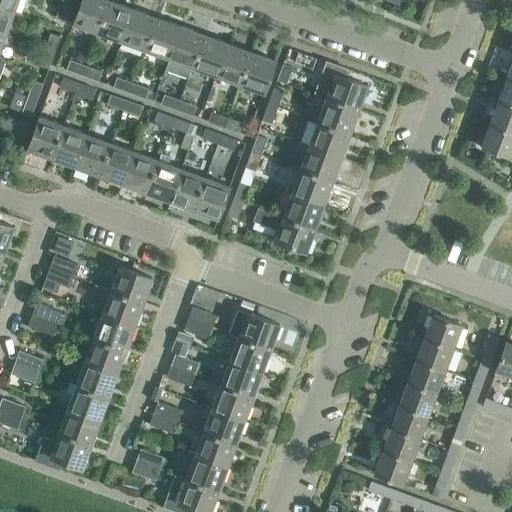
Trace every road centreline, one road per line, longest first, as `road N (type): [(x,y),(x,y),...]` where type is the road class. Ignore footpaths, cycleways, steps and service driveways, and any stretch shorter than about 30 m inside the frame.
road 1 (residential): [(105,493),(188,259)]
road 2 (residential): [(450,70),(255,0)]
road 3 (tertiary): [(277,511),(346,322)]
road 4 (tertiary): [(384,253),(450,70)]
road 5 (residential): [(346,322),(205,273),(188,259)]
road 6 (residential): [(188,259),(171,235),(72,203),(48,207)]
road 7 (residential): [(0,341),(48,207)]
road 8 (residential): [(511,301),(384,253)]
